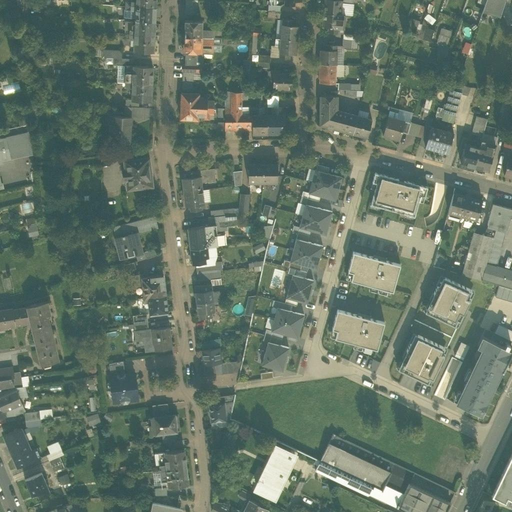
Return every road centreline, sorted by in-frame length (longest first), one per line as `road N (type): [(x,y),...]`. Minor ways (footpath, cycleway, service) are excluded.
road 1 (residential): [(494,440),(310,354),(365,154)]
road 2 (residential): [(183,392),(166,149)]
road 3 (residential): [(305,151),(314,0)]
road 4 (residential): [(365,154),(511,193)]
road 5 (residential): [(166,149),(171,0)]
road 6 (residential): [(166,149),(305,151)]
road 7 (unknown): [(166,149),(36,164)]
road 8 (residential): [(204,511),(196,405),(183,392)]
